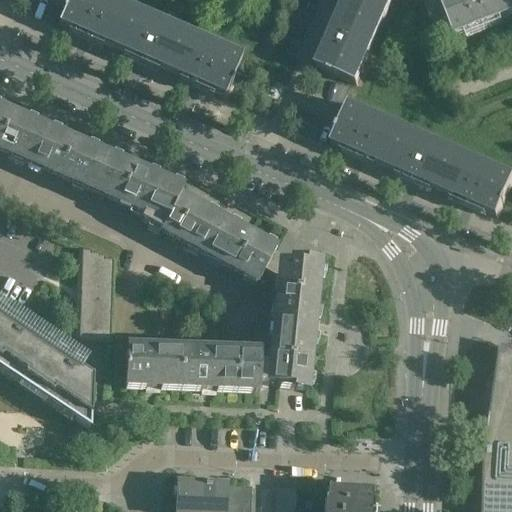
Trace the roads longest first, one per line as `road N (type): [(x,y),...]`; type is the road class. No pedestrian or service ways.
road 1 (residential): [(1,16),(274,135)]
road 2 (residential): [(134,475),(161,458),(419,466)]
road 3 (secondary): [(258,173),(0,60)]
road 4 (residential): [(274,135),(511,238)]
road 5 (secondary): [(423,281),(401,242),(383,230),(258,173)]
road 6 (secondary): [(419,466),(423,281)]
road 7 (residential): [(274,135),(333,0)]
road 8 (residential): [(0,479),(112,485),(134,475)]
